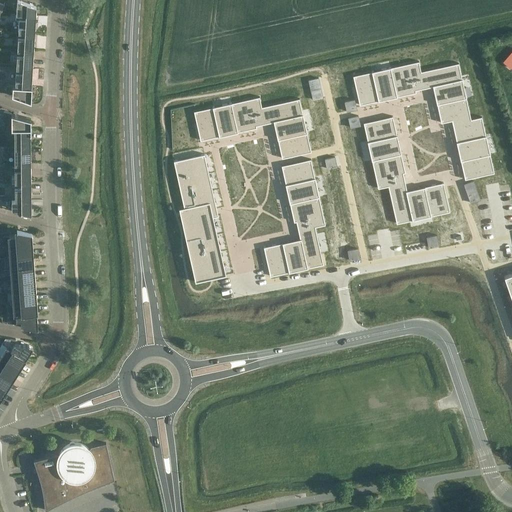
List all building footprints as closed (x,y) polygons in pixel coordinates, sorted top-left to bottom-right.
[(16,0),(16,13),(35,14),(36,5),(21,0),(16,0)] [(16,13),(15,19),(19,19),(18,31),(24,31),(34,32),(35,14),(16,13)] [(18,36),(17,49),(23,49),(33,50),(34,32),(24,31),(24,37),(18,36)] [(16,54),(16,67),(22,67),(32,68),(32,63),(33,50),(23,49),(23,55),(16,54)] [(371,71),(352,75),(355,86),(359,104),(377,100),(397,96),(415,92),(415,89),(432,86),(436,103),(440,122),(451,120),(456,141),(460,160),(464,178),(481,175),(493,172),(489,153),(485,134),(481,116),(470,118),(465,97),(466,97),(466,96),(461,78),(461,75),(458,62),(420,70),(418,60),(390,66),(371,71)] [(16,67),(15,84),(28,85),(31,85),(32,68),(22,67),(16,67)] [(316,78),(308,79),(310,89),(320,87),(319,82),(317,83),(316,78)] [(30,100),(31,86),(31,85),(28,85),(15,84),(12,84),(11,93),(30,100)] [(320,87),(310,89),(312,99),(320,97),(319,92),(321,92),(320,87)] [(212,106),(193,110),(196,123),(200,139),(218,135),(218,136),(237,131),(256,127),(256,125),(273,121),(277,139),(281,157),(310,151),(306,132),(302,113),(299,98),(261,106),(259,96),(231,102),(212,106)] [(354,99),(344,101),(346,111),(356,109),(354,99)] [(11,127),(14,127),(30,127),(30,118),(11,112),(11,127)] [(357,115),(348,117),(350,127),(359,125),(357,115)] [(392,115),(363,122),(363,124),(367,140),(371,159),(377,187),(387,185),(396,223),(409,220),(411,219),(431,215),(449,211),(446,198),(443,182),(424,186),(424,185),(406,189),(402,172),(404,172),(400,153),(401,153),(396,134),(392,115)] [(14,127),(14,145),(30,145),(30,133),(30,127),(14,127)] [(14,163),(30,163),(30,145),(14,145),(14,163)] [(174,160),(173,160),(184,206),(178,208),(179,211),(180,216),(195,281),(204,279),(225,274),(212,215),(208,216),(206,210),(216,208),(204,153),(174,160)] [(334,156),(324,158),(326,168),(336,166),(334,156)] [(282,242),(263,246),(269,275),(288,271),(292,271),(307,267),(323,264),(316,233),(314,226),(325,224),(318,196),(319,196),(314,177),(314,176),(310,158),(281,165),(285,183),(289,202),(293,221),(295,221),(299,238),(281,242),(282,242)] [(14,181),(30,181),(30,163),(14,163),(14,181)] [(467,187),(465,188),(466,193),(476,189),(473,180),(465,182),(467,187)] [(14,181),(14,199),(30,199),(30,181),(14,181)] [(476,189),(466,193),(470,202),(479,199),(476,189)] [(14,199),(11,199),(11,208),(31,213),(30,199),(14,199)] [(32,244),(31,232),(16,228),(16,233),(9,234),(9,235),(10,245),(10,246),(32,244)] [(426,237),(428,246),(438,244),(436,235),(426,237)] [(10,257),(33,255),(32,244),(10,246),(11,257),(10,257)] [(346,249),(348,259),(358,257),(356,247),(346,249)] [(11,268),(34,267),(33,255),(10,257),(11,257),(12,268),(11,268)] [(12,280),(35,278),(34,267),(11,268),(11,269),(12,269),(13,279),(12,280)] [(511,272),(503,276),(505,281),(507,287),(510,294),(511,301),(511,300),(511,272)] [(13,291),(35,290),(35,278),(12,280),(13,280),(13,291)] [(14,303),(36,301),(35,290),(13,291),(14,302),(14,303)] [(14,314),(37,312),(36,301),(14,303),(15,314),(14,314)] [(37,312),(14,314),(15,314),(16,323),(15,322),(15,323),(32,326),(37,327),(37,321),(36,313),(37,313),(37,312)] [(6,346),(25,358),(25,357),(30,350),(29,350),(30,348),(29,344),(27,344),(14,342),(15,339),(10,338),(9,341),(10,341),(7,346),(6,345),(6,346)] [(19,367),(25,358),(6,346),(7,346),(1,355),(0,355),(19,367)] [(0,368),(13,377),(19,367),(0,355),(1,356),(0,356),(0,368)] [(0,382),(7,387),(13,377),(0,368),(0,382)] [(88,448),(84,445),(79,443),(74,442),(73,441),(71,441),(70,442),(69,444),(64,446),(61,450),(59,454),(56,454),(56,453),(33,458),(36,466),(39,478),(41,487),(43,496),(44,509),(45,509),(67,498),(90,488),(114,480),(106,442),(90,446),(88,448)]
